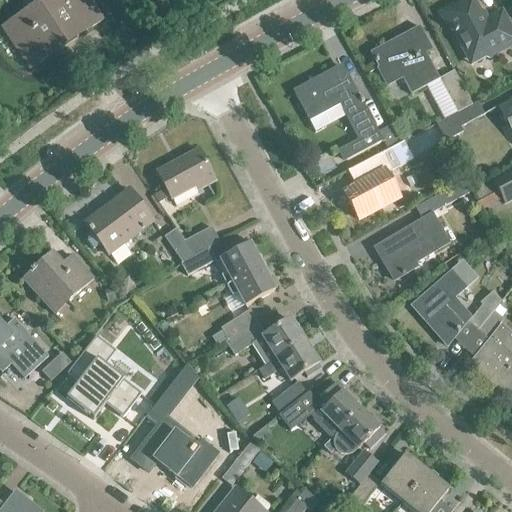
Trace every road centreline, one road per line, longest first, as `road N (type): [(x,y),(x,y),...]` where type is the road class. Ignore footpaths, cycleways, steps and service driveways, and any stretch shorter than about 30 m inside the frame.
road 1 (residential): [(206,74),(318,290),(380,377),(511,478)]
road 2 (secondary): [(0,223),(32,191),(206,74)]
road 3 (secondary): [(206,74),(349,0)]
road 4 (residential): [(100,502),(0,435)]
